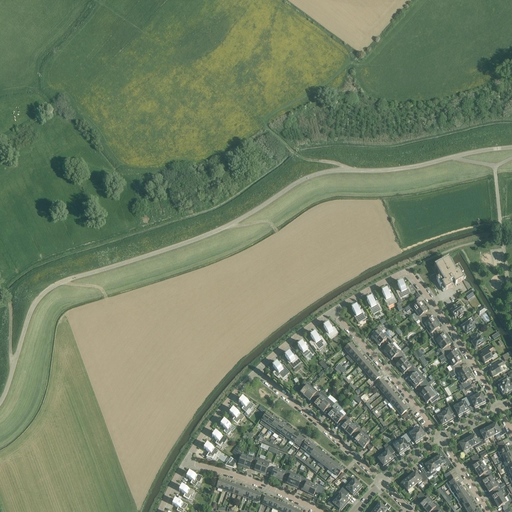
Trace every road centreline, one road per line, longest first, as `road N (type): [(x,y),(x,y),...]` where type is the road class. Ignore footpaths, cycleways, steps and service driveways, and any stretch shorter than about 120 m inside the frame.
road 1 (unclassified): [(0,401),(31,309),(61,281),(228,225),(314,175),(452,156)]
road 2 (residential): [(442,440),(331,311)]
road 3 (residential): [(383,482),(256,371)]
road 4 (residential): [(500,409),(407,271)]
road 5 (residential): [(319,511),(260,483),(185,461)]
